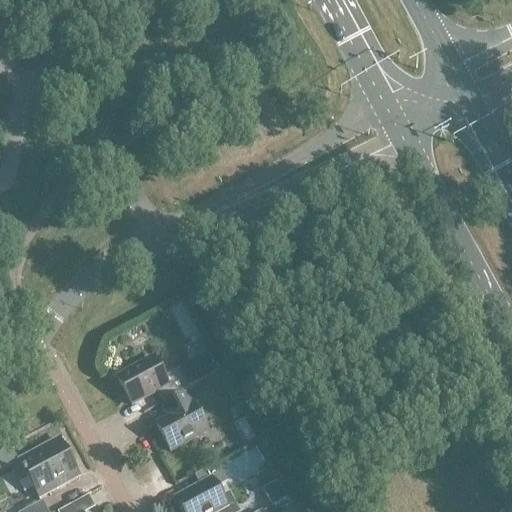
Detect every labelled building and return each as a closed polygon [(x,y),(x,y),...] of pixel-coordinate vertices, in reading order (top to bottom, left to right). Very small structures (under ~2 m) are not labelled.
[(181,307),(171,312),(176,320),(185,315),(181,307)] [(216,375),(206,356),(160,381),(150,363),(117,381),(131,406),(157,393),(163,404),(216,375)] [(156,427),(170,453),(207,433),(192,406),(191,407),(185,396),(164,407),(170,419),(156,427)] [(244,420),(233,426),(236,431),(247,425),(244,420)] [(19,464),(24,474),(22,475),(24,479),(26,478),(39,501),(79,479),(59,442),(19,464)] [(175,502),(180,511),(219,511),(226,508),(216,489),(227,483),(217,465),(195,478),(200,488),(175,502)] [(278,483),(263,491),(273,508),(288,500),(278,483)] [(26,511),(46,511),(42,503),(26,511)]
